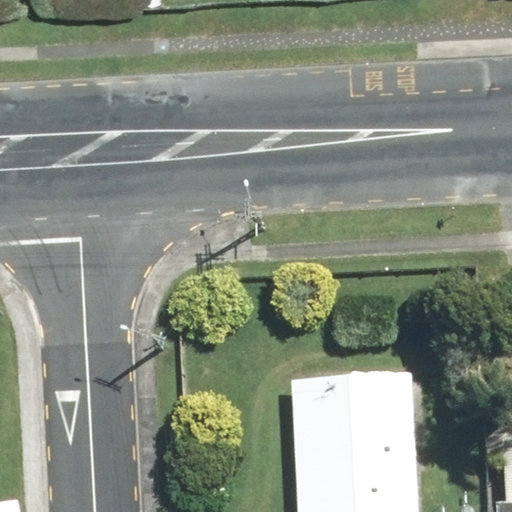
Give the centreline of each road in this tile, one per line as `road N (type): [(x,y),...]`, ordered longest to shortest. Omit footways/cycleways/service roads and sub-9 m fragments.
road 1 (secondary): [(511,122),(74,150)]
road 2 (residential): [(74,150),(93,511)]
